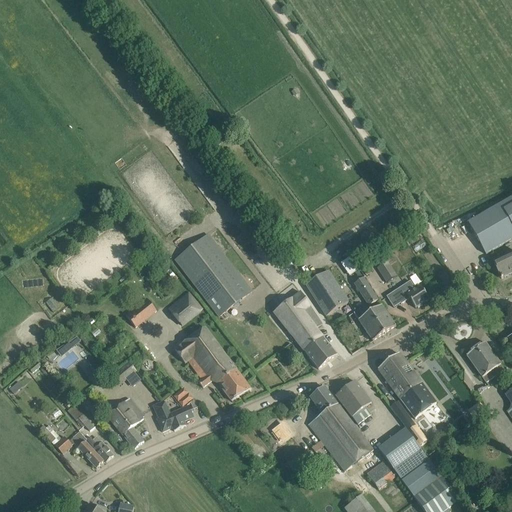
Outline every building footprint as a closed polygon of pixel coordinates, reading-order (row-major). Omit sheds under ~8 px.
[(469,223),(486,255),(495,250),(511,240),(511,199),(477,219),(469,223)] [(175,261),(219,318),(253,292),(209,234),(175,261)] [(371,240),(362,247),(370,258),(380,252),(371,240)] [(302,244),(298,246),(305,256),(309,254),(302,244)] [(494,263),(502,279),(511,274),(511,255),(503,259),(494,263)] [(387,261),(377,267),(386,282),(397,275),(387,261)] [(363,279),(365,278),(360,271),(356,273),(351,265),(345,269),(355,285),(369,307),(378,301),(363,279)] [(321,309),(326,318),(349,303),(344,295),(330,272),(307,287),(321,309)] [(410,282),(393,293),(401,305),(410,299),(416,309),(418,308),(419,308),(422,306),(422,305),(429,300),(421,287),(416,290),(410,282)] [(325,324),(300,294),(299,294),(273,314),(299,346),(301,349),(302,349),(319,370),(337,356),(331,348),(317,330),(325,324)] [(353,313),(367,334),(373,343),(396,327),(391,319),(382,306),(365,317),(359,309),(353,313)] [(175,350),(186,365),(194,360),(207,378),(200,384),(203,389),(212,382),(218,384),(232,402),(251,390),(246,382),(205,327),(175,350)] [(77,338),(69,343),(73,348),(81,342),(77,338)] [(467,357),(486,383),(504,370),(485,343),(467,357)] [(380,369),(378,371),(415,421),(429,410),(437,404),(406,363),(400,355),(385,366),(386,367),(381,371),(380,369)] [(39,363),(30,371),(32,374),(42,366),(39,363)] [(113,378),(120,386),(136,373),(129,365),(113,378)] [(366,409),(372,404),(355,382),(336,397),(359,427),(372,416),(366,409)] [(15,386),(10,390),(14,395),(19,391),(15,386)] [(309,426),(315,434),(344,474),(373,453),(331,396),(325,388),(311,399),(323,415),(309,426)] [(184,389),(174,398),(178,404),(188,395),(189,395),(184,389)] [(192,401),(188,395),(178,404),(182,408),(192,401)] [(144,420),(143,419),(144,418),(138,410),(130,400),(120,408),(120,407),(108,417),(135,451),(144,443),(133,429),(144,420)] [(157,421),(163,433),(173,429),(175,433),(183,429),(181,424),(195,417),(190,405),(172,413),(166,401),(153,407),(159,420),(157,421)] [(75,410),(69,414),(77,422),(79,420),(90,433),(96,427),(78,406),(77,407),(75,410)] [(404,411),(396,416),(408,432),(415,426),(404,411)] [(289,426),(281,431),(288,440),(296,435),(289,426)] [(87,442),(79,433),(69,442),(65,438),(62,440),(50,427),(47,429),(44,427),(40,431),(63,456),(73,446),(89,463),(97,470),(104,461),(87,442)] [(379,451),(422,511),(445,511),(459,503),(404,431),(379,451)] [(91,438),(87,442),(104,461),(106,463),(114,457),(97,438),(93,441),(91,438)] [(367,475),(378,491),(393,480),(382,464),(367,475)] [(374,511),(362,496),(344,510),(346,511),(374,511)]
